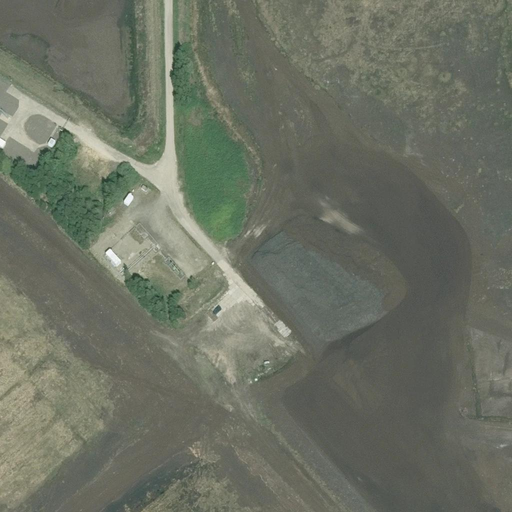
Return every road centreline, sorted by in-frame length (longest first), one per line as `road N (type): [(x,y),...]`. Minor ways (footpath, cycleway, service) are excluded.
road 1 (track): [(237,279),(234,358),(361,511)]
road 2 (residential): [(165,0),(169,168)]
